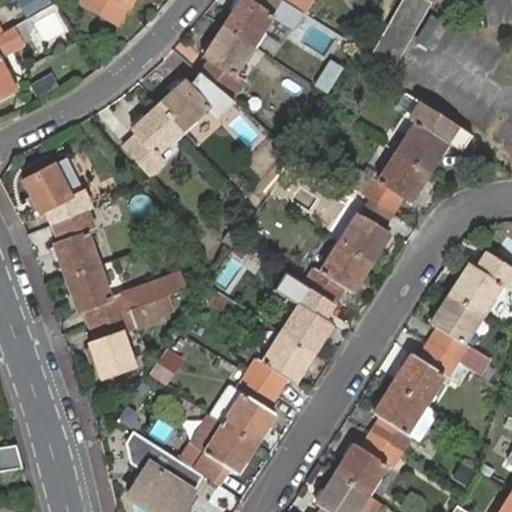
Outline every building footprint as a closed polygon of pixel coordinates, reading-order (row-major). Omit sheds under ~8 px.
[(18,0),(29,16),(52,0),(18,0)] [(83,0),(83,1),(121,21),(132,0),(83,0)] [(294,5),(285,0),(241,0),(225,27),(254,46),(275,13),(286,19),(294,5)] [(285,0),(294,5),(310,16),(319,1),(317,0),(285,0)] [(396,71),(431,8),(417,0),(404,0),(372,57),(396,71)] [(0,11),(0,31),(11,25),(2,11),(0,11)] [(42,41),(67,34),(61,12),(36,19),(42,41)] [(431,12),(415,41),(434,51),(450,23),(431,12)] [(19,20),(11,25),(0,31),(0,94),(18,83),(1,54),(12,47),(11,45),(27,34),(19,20)] [(236,74),(254,46),(225,27),(206,55),(213,61),(202,73),(232,99),(247,82),(236,74)] [(158,104),(182,131),(210,107),(218,116),(232,99),(202,73),(191,87),(184,79),(158,104)] [(436,136),(445,123),(410,101),(401,115),(414,123),(394,156),(424,176),(445,143),(436,136)] [(156,153),(182,131),(158,104),(134,125),(139,131),(125,143),(152,174),(164,162),(156,153)] [(404,206),(424,176),(394,156),(375,185),(362,177),(352,192),(387,214),(396,200),(404,206)] [(51,212),(56,226),(93,212),(88,198),(78,201),(66,167),(31,179),(43,214),(51,212)] [(356,215),(337,245),(368,265),(388,235),(378,229),(387,214),(352,192),(343,206),(356,215)] [(54,244),(64,277),(101,264),(88,231),(98,228),(93,212),(56,226),(61,241),(54,244)] [(303,267),(295,282),(329,304),(338,290),(348,296),(368,265),(337,245),(316,275),(303,267)] [(448,296),(478,316),(498,285),(510,294),(511,290),(511,275),(485,258),(475,273),(466,268),(448,296)] [(101,264),(64,277),(77,312),(86,309),(90,324),(168,297),(188,289),(180,269),(112,294),(101,264)] [(298,306),(281,331),(311,351),(329,324),(320,318),(329,304),(295,282),(285,296),(298,306)] [(462,369),(483,383),(496,362),(463,340),(478,316),(448,296),(428,328),(435,333),(427,347),(462,369)] [(168,297),(90,324),(96,340),(88,342),(101,378),(135,366),(123,330),(174,313),(168,297)] [(311,351),(281,331),(260,363),(247,355),(237,370),(272,393),(282,378),(290,383),(311,351)] [(462,369),(427,347),(417,363),(408,357),(390,386),(420,406),(439,376),(452,385),(462,369)] [(174,366),(161,357),(158,361),(171,370),(174,366)] [(171,370),(158,361),(147,377),(160,386),(171,370)] [(272,393),(237,370),(227,385),(241,395),(221,425),(252,444),(271,414),(263,408),(272,393)] [(402,435),(420,406),(390,386),(371,415),(380,421),(370,436),(404,459),(414,443),(402,435)] [(415,443),(434,414),(420,406),(402,435),(414,443),(415,443)] [(202,453),(221,425),(208,416),(190,445),(202,453)] [(190,445),(180,459),(215,482),(224,468),(232,473),(252,444),(221,425),(202,453),(190,445)] [(394,474),(404,459),(370,436),(360,451),(352,446),(332,476),(362,496),(381,466),(394,474)] [(180,511),(194,492),(149,461),(128,494),(153,511),(180,511)] [(372,511),(377,505),(362,496),(332,476),(312,508),(318,511),(351,511),(352,511),(372,511)] [(511,511),(511,494),(500,511),(511,511)]
